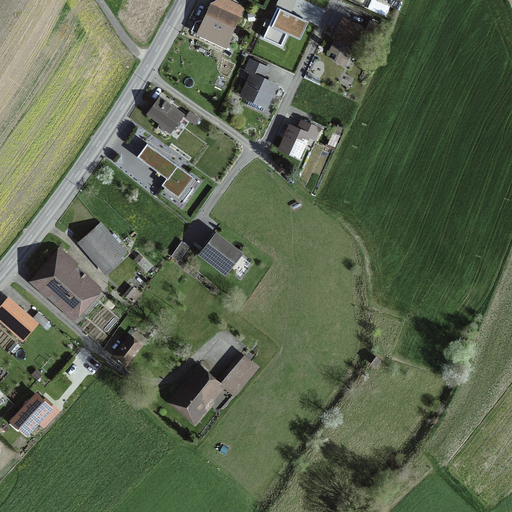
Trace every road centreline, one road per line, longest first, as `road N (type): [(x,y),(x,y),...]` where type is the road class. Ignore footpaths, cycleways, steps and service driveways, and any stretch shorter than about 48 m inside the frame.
road 1 (residential): [(333,0),(265,145),(253,148),(143,72)]
road 2 (secondary): [(143,72),(0,273)]
